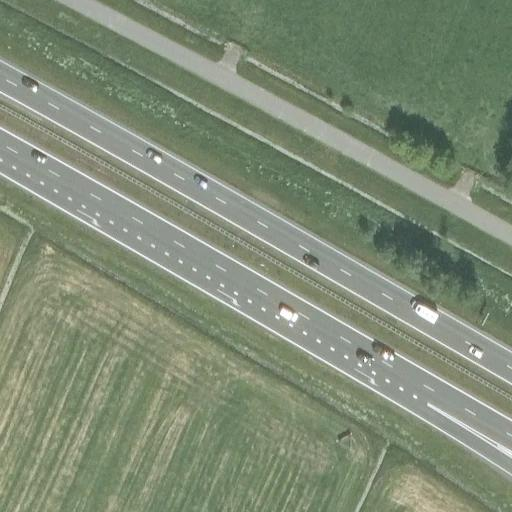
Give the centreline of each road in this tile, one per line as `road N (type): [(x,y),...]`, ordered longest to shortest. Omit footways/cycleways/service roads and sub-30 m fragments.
road 1 (trunk): [(511,371),(0,78)]
road 2 (unclassified): [(511,238),(67,0)]
road 3 (trunk): [(0,144),(434,391)]
